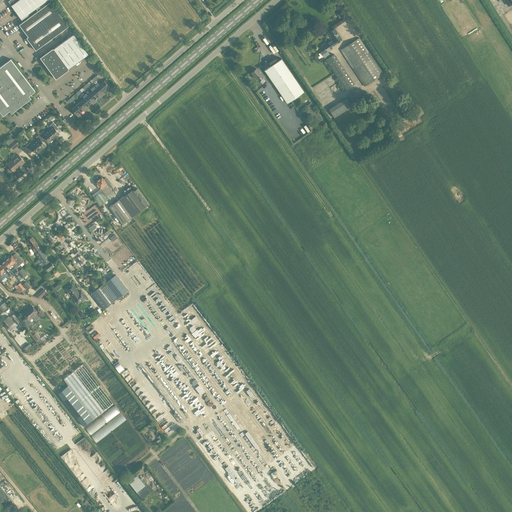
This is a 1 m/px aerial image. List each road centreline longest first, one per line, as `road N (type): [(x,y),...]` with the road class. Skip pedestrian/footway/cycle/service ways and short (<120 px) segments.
road 1 (track): [(23,216),(246,511)]
road 2 (unclassified): [(0,237),(277,0)]
road 3 (secondary): [(255,0),(0,221)]
road 4 (unclassified): [(80,138),(240,0)]
road 5 (track): [(216,52),(329,213)]
road 6 (unknown): [(0,285),(40,305),(61,335),(28,358),(0,327)]
road 7 (unclassified): [(80,138),(0,28)]
road 8 (unknown): [(248,25),(264,78),(298,134)]
road 9 (track): [(127,96),(54,0)]
